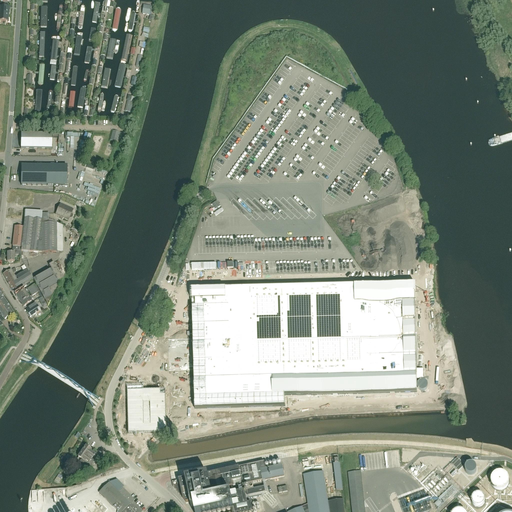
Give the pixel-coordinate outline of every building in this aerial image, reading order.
[(65,0),(63,0),(60,0),(57,24),(62,25),(65,0)] [(97,25),(101,0),(100,0),(96,0),(92,24),(97,25)] [(116,28),(121,3),(116,2),(111,27),(116,28)] [(133,28),(139,4),(134,3),(129,27),(133,28)] [(149,15),(150,6),(143,5),(142,14),(149,15)] [(111,56),(116,32),(111,31),(106,56),(111,56)] [(127,58),(133,33),(128,32),(122,57),(127,58)] [(90,65),(93,46),(88,45),(85,64),(90,65)] [(106,87),(110,62),(105,61),(101,86),(106,87)] [(121,87),(127,63),(122,62),(116,86),(121,87)] [(82,84),(87,85),(90,66),(85,65),(82,84)] [(82,111),(86,86),(82,86),(77,110),(82,111)] [(115,113),(121,88),(116,87),(111,112),(115,113)] [(101,115),(105,90),(100,89),(96,114),(101,115)] [(117,143),(119,133),(113,131),(110,141),(115,142),(117,143)] [(52,134),(22,133),(22,149),(52,149),(52,134)] [(21,165),(21,185),(56,186),(58,186),(66,186),(67,166),(21,165)] [(93,206),(98,191),(90,189),(85,203),(93,206)] [(71,214),(73,210),(60,204),(55,215),(68,220),(70,217),(71,217),(72,214),(71,214)] [(56,238),(57,223),(51,220),(49,220),(49,214),(42,214),(42,212),(25,211),(25,219),(24,219),(23,227),(14,227),(12,250),(30,252),(41,253),(42,253),(42,252),(56,252),(56,245),(56,238)] [(368,216),(369,226),(377,225),(376,215),(368,216)] [(14,262),(14,256),(18,256),(18,253),(14,253),(7,253),(7,262),(14,262)] [(48,306),(59,284),(60,284),(63,279),(59,272),(53,262),(48,265),(51,269),(38,277),(33,280),(35,284),(39,291),(41,293),(48,306)] [(17,280),(29,273),(27,269),(26,269),(24,265),(21,267),(23,271),(18,274),(18,275),(15,276),(13,273),(15,273),(14,269),(11,270),(3,274),(9,285),(14,282),(15,283),(18,282),(17,280)] [(25,285),(33,280),(31,277),(29,273),(17,280),(18,282),(15,283),(14,282),(9,285),(13,292),(25,285)] [(39,291),(35,284),(24,291),(16,296),(21,304),(31,296),(35,294),(37,292),(38,292),(39,291)] [(16,296),(24,291),(23,289),(26,287),(25,285),(13,292),(16,296)] [(414,285),(192,290),(195,409),(285,407),(285,396),(417,393),(416,380),(424,380),(423,370),(416,370),(414,285)] [(23,307),(31,301),(30,300),(33,298),(31,296),(21,304),(23,307)] [(0,311),(9,306),(4,298),(0,300),(0,311)] [(41,313),(37,307),(35,303),(27,308),(29,310),(26,312),(30,317),(36,313),(37,316),(41,313)] [(0,311),(0,318),(2,317),(4,320),(14,313),(9,306),(0,311)] [(146,394),(142,379),(152,376),(150,370),(147,371),(146,367),(131,371),(135,383),(127,385),(131,399),(146,394)] [(179,437),(188,436),(187,428),(178,429),(179,437)] [(89,471),(99,456),(95,454),(94,455),(92,453),(93,452),(85,447),(78,458),(77,460),(80,462),(78,464),(89,471)] [(342,484),(340,463),(339,463),(339,459),(338,455),(332,456),(333,460),(334,460),(335,464),(333,464),(336,491),(342,490),(342,484)] [(457,459),(452,464),(458,471),(464,465),(457,459)] [(252,511),(251,505),(251,504),(252,504),(251,499),(269,496),(267,487),(246,491),(213,498),(212,495),(225,492),(225,493),(230,492),(229,488),(233,488),(232,483),(241,481),(242,486),(263,481),(284,477),(282,466),(274,467),(273,466),(265,468),(264,462),(239,468),(229,470),(208,475),(172,482),(173,487),(186,504),(190,503),(191,508),(194,507),(195,511),(252,511)] [(475,474),(476,473),(477,472),(477,471),(477,470),(477,469),(477,468),(477,467),(476,467),(476,466),(476,465),(475,465),(474,464),(473,464),(472,463),(471,463),(470,463),(469,463),(469,464),(468,464),(467,464),(467,465),(466,465),(466,466),(465,467),(465,468),(465,469),(465,470),(465,471),(465,472),(466,473),(466,474),(467,474),(467,475),(468,475),(469,475),(470,476),(471,476),(472,476),(473,476),(473,475),(474,475),(475,475),(475,474)] [(344,511),(343,500),(328,502),(323,472),(303,475),(308,505),(289,511),(344,511)] [(364,511),(364,505),(363,492),(360,472),(348,473),(352,511),(364,511)] [(501,472),(500,472),(499,472),(497,473),(496,473),(495,473),(495,474),(494,474),(493,475),(492,476),(492,477),(492,478),(491,478),(491,479),(491,480),(491,481),(491,482),(491,483),(491,484),(492,485),(492,486),(493,487),(494,488),(495,489),(496,489),(497,490),(498,490),(499,490),(500,490),(501,490),(502,490),(503,490),(504,489),(506,488),(506,487),(507,487),(507,486),(508,486),(508,485),(508,484),(509,484),(509,483),(509,482),(509,481),(509,480),(509,479),(508,478),(508,477),(507,476),(507,475),(506,475),(505,474),(504,473),(503,473),(502,473),(501,472)] [(135,500),(123,488),(118,492),(109,483),(99,493),(118,511),(142,511),(143,511),(133,502),(135,500)] [(479,494),(478,494),(477,494),(476,495),(475,495),(474,496),(473,497),(473,498),(472,498),(472,499),(472,500),(472,501),(472,502),(472,503),(472,504),(473,504),(473,505),(474,506),(475,507),(476,507),(477,507),(478,507),(479,507),(480,507),(481,507),(482,506),(483,506),(483,505),(484,504),(484,503),(485,502),(485,501),(485,500),(484,499),(484,498),(484,497),(483,497),(483,496),(482,496),(481,495),(480,495),(479,494)] [(302,499),(290,502),(292,508),(303,505),(302,499)] [(437,502),(434,507),(440,511),(443,506),(437,502)]
